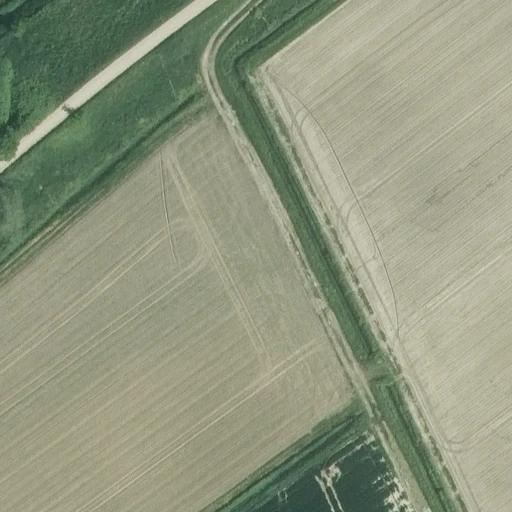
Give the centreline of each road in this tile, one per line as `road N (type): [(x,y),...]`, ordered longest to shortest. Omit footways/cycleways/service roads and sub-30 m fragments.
road 1 (track): [(254,0),(211,39),(208,73),(359,383)]
road 2 (unclassified): [(0,165),(207,0)]
